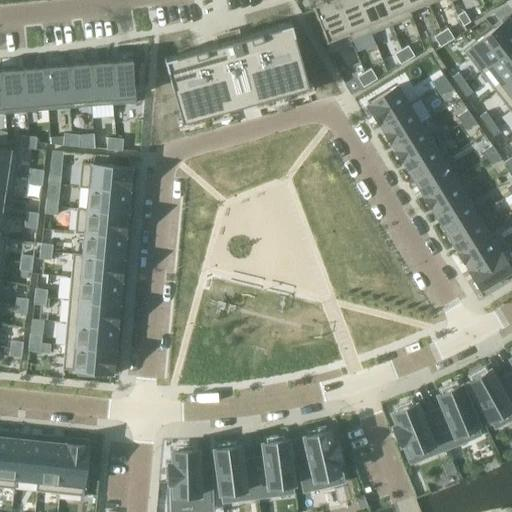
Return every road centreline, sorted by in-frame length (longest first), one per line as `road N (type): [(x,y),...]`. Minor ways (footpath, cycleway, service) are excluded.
road 1 (residential): [(146,412),(171,157),(328,105),(469,335)]
road 2 (residential): [(358,381),(241,412),(146,412)]
road 3 (residential): [(146,412),(0,398)]
road 4 (residential): [(358,381),(407,511)]
road 5 (residential): [(130,0),(0,17)]
road 6 (residential): [(469,335),(358,381)]
